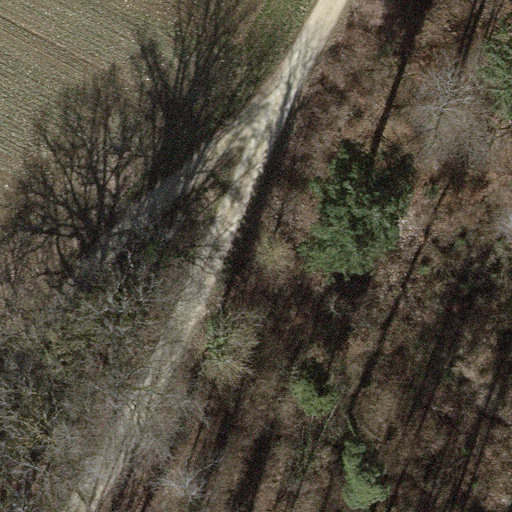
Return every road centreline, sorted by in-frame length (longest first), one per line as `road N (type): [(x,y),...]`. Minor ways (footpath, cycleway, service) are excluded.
road 1 (track): [(360,0),(56,511)]
road 2 (track): [(350,23),(0,373)]
